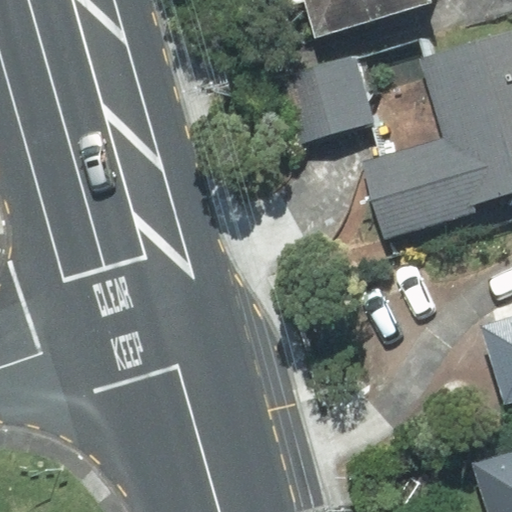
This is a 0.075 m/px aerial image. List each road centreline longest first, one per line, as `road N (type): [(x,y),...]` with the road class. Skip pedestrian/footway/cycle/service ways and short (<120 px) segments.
road 1 (primary): [(61,0),(161,310)]
road 2 (primary): [(161,310),(220,511)]
road 3 (residential): [(161,310),(0,368)]
